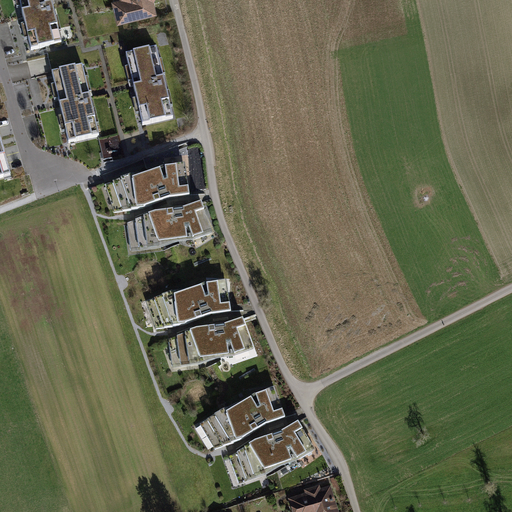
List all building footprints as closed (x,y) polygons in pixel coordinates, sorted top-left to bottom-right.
[(22,0),(32,37),(28,38),(31,50),(61,43),(58,31),(55,32),(51,18),(55,17),(51,0),(48,0),(47,0),(22,0)] [(122,20),(155,12),(152,1),(152,0),(123,0),(118,1),(122,20)] [(156,49),(126,56),(129,67),(133,67),(143,113),(140,114),(143,125),(173,118),(170,106),(166,107),(163,93),(167,92),(163,75),(159,76),(156,61),(159,60),(156,49)] [(48,57),(28,62),(33,78),(53,73),(48,57)] [(82,66),(52,73),(55,85),(58,85),(62,98),(58,99),(60,108),(64,107),(69,130),(66,131),(68,143),(99,136),(96,124),(92,125),(89,111),(93,110),(89,92),(85,93),(81,79),(85,78),(82,66)] [(0,178),(11,175),(0,139),(0,178)] [(119,182),(111,185),(114,213),(144,209),(169,199),(188,197),(184,166),(165,169),(167,182),(164,182),(160,170),(134,180),(119,182)] [(155,213),(127,223),(137,249),(146,248),(159,244),(187,240),(186,227),(188,227),(193,239),(210,232),(200,203),(182,210),(155,213)] [(161,299),(152,302),(156,329),(186,325),(211,316),(229,313),(225,283),(206,285),(208,298),(206,299),(202,287),(175,296),(161,299)] [(196,330),(169,340),(178,366),(188,365),(201,360),(229,356),(227,344),(230,343),(234,355),(252,349),(241,320),(224,326),(196,330)] [(206,423),(215,449),(243,439),(266,426),(284,419),(273,390),(256,396),(260,408),(258,409),(251,399),(227,414),(213,418),(206,423)] [(255,442),(230,457),(244,481),(253,478),(265,471),(292,461),(288,449),(290,448),(297,459),(313,450),(297,423),(280,433),(255,442)] [(340,489),(336,477),(331,479),(334,487),(336,486),(338,490),(340,489)] [(336,511),(329,489),(287,502),(290,511),(293,511),(295,511),(294,511),(336,511)]
